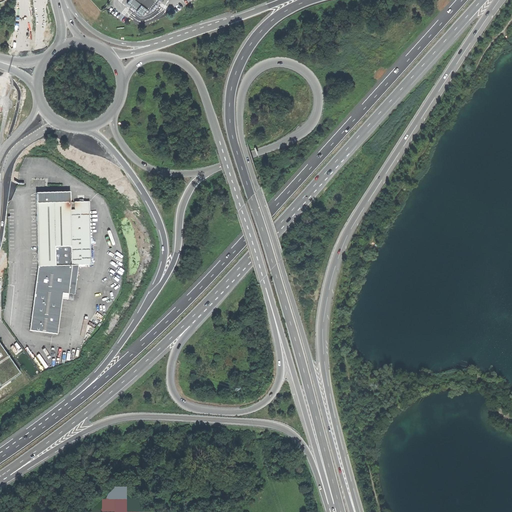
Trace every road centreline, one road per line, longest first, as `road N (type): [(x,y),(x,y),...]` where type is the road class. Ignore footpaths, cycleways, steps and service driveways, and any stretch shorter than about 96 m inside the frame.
road 1 (trunk): [(350,496),(238,119),(249,74),(266,64),(296,66),(316,88),(315,115),(304,131),(211,169)]
road 2 (trunk): [(309,0),(272,21),(244,53),(230,90),(229,126),(340,511)]
road 3 (trunk): [(462,0),(231,255),(76,401)]
road 4 (trunk): [(350,496),(319,356),(329,271),(346,230),(495,0)]
road 5 (trunk): [(187,321),(480,0)]
road 6 (trunk): [(0,483),(94,426),(138,415),(288,430),(330,502)]
road 7 (trunk): [(84,39),(175,66),(199,83),(270,307)]
road 8 (trunk): [(270,307),(280,373),(268,398),(240,411),(196,408),(171,389),(173,354),(187,321)]
road 9 (trunk): [(30,88),(39,117),(111,154),(149,202),(165,245),(157,287)]
road 10 (trunk): [(0,476),(187,321)]
road 11 (trunk): [(211,169),(149,168),(110,136),(50,115),(30,88)]
road 12 (trunk): [(270,307),(330,502)]
road 13 (trunk): [(228,17),(149,47),(114,46),(88,32),(64,0)]
road 14 (trunk): [(228,17),(148,41),(116,39),(71,0)]
road 15 (trunk): [(157,287),(76,401)]
road 16 (trunk): [(211,169),(185,195),(175,254),(157,287)]
road 17 (secondary): [(0,218),(30,88)]
